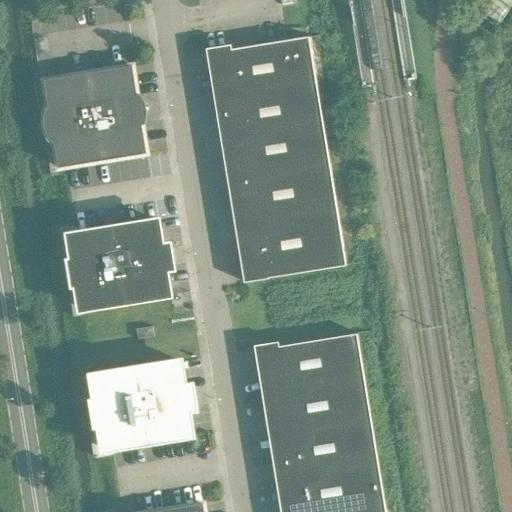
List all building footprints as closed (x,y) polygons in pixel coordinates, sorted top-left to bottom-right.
[(511,0),(472,0),(474,2),(473,3),(498,23),(511,6),(511,0)] [(215,96),(317,79),(310,36),(232,49),(232,48),(229,49),(233,69),(211,73),(215,96)] [(133,65),(45,80),(60,167),(147,153),(142,122),(136,118),(134,118),(133,112),(149,109),(148,107),(133,109),(132,103),(133,103),(138,96),(133,65)] [(317,79),(215,96),(218,119),(240,116),(243,135),(324,122),(317,79)] [(324,122),(243,135),(246,154),(225,158),(228,181),(331,165),(324,122)] [(331,165),(228,181),(232,205),(254,201),(257,220),(338,207),(331,165)] [(338,207),(257,220),(260,240),(239,243),(245,282),(270,278),(347,265),(338,207)] [(166,241),(161,216),(66,231),(70,256),(66,257),(71,288),(74,287),(78,313),(174,297),(170,272),(178,271),(173,240),(166,241)] [(263,393),(365,376),(360,345),(358,333),(281,345),(280,345),(277,345),(281,366),(259,369),(263,393)] [(188,381),(184,356),(88,372),(92,397),(89,397),(94,428),(98,428),(101,453),(197,438),(193,412),(201,411),(195,380),(188,381)] [(291,432),(372,419),(365,376),(263,393),(267,416),(288,412),(291,432)] [(277,478),(378,461),(372,419),(291,432),(295,451),(273,455),(277,478)] [(304,511),(336,511),(385,504),(378,461),(277,478),(280,501),(302,498),(304,511)] [(208,511),(206,499),(126,511),(208,511)]
